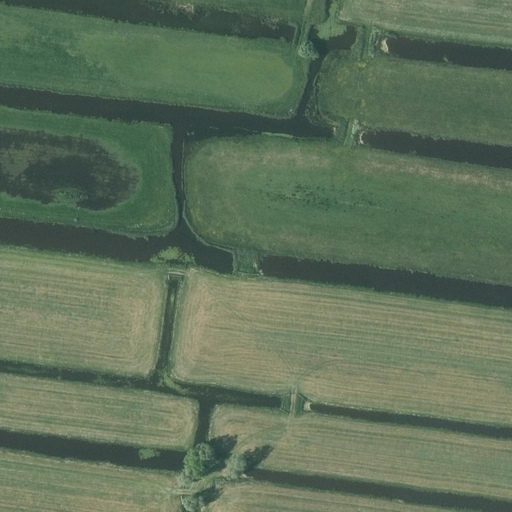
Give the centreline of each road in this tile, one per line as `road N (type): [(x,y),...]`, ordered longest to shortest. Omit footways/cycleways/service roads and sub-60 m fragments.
road 1 (track): [(231,511),(224,499),(197,493),(229,456),(290,417),(292,360),(253,298),(245,274),(250,249),(209,199),(234,162),(344,150),(372,0)]
road 2 (track): [(511,256),(227,221)]
road 3 (track): [(199,45),(295,59),(310,0)]
